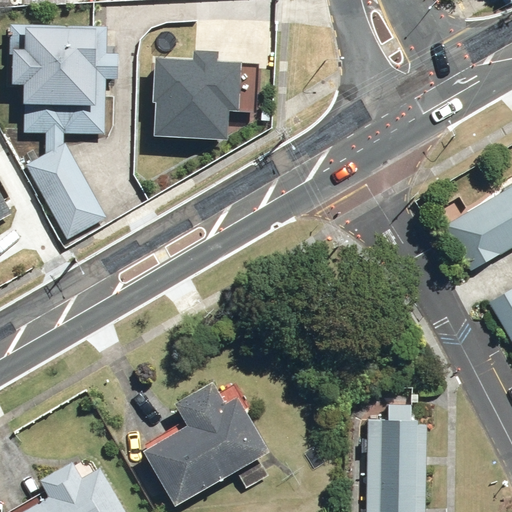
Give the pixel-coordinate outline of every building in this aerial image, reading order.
[(27,85),(25,133),(97,136),(104,136),(106,82),(118,83),(119,58),(104,57),(105,29),(13,25),(11,53),(15,54),(14,85),(27,85)] [(220,64),(220,51),(198,50),(197,60),(159,59),(155,137),(231,140),(233,110),(237,110),(238,93),(243,93),(244,65),(220,64)] [(109,214),(66,144),(26,169),(69,238),(109,214)] [(0,164),(0,221),(33,202),(8,160),(0,164)] [(511,247),(511,186),(445,224),(472,270),(511,247)] [(511,289),(490,302),(511,341),(511,289)] [(208,382),(174,404),(184,421),(142,448),(177,503),(267,445),(232,390),(219,399),(208,382)] [(425,511),(427,418),(369,418),(368,511),(425,511)] [(72,457),(37,479),(45,492),(14,511),(125,511),(97,467),(84,475),(72,457)]
